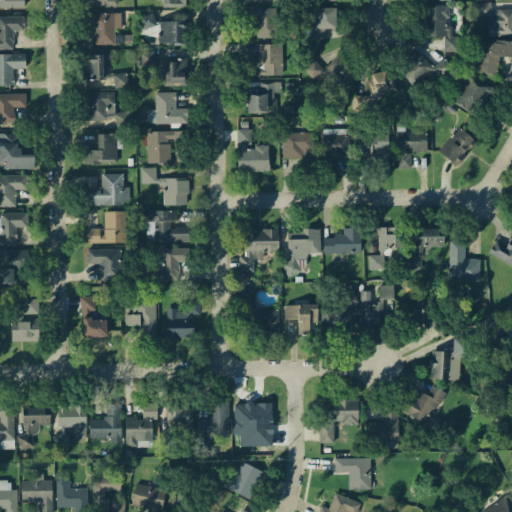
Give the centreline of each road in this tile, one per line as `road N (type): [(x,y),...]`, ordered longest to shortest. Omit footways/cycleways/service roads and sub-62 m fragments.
road 1 (residential): [(0,373),(383,367)]
road 2 (residential): [(63,373),(54,0)]
road 3 (residential): [(222,370),(214,0)]
road 4 (residential): [(511,152),(491,187),(465,199),(218,199)]
road 5 (residential): [(286,511),(296,483),(296,368)]
